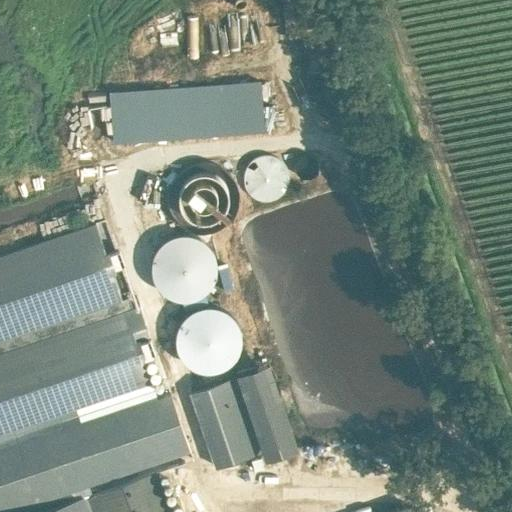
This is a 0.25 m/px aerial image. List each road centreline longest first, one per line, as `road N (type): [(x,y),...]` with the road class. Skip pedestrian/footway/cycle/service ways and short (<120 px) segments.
road 1 (unknown): [(469,504),(369,191),(344,152),(304,140),(141,179),(124,192),(178,446)]
road 2 (unknown): [(469,504),(207,490),(184,469),(178,446)]
